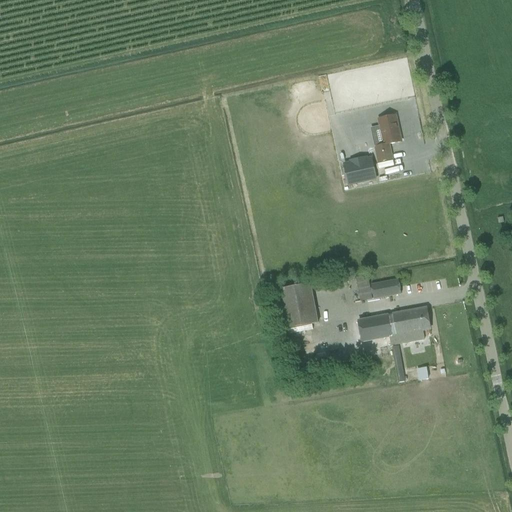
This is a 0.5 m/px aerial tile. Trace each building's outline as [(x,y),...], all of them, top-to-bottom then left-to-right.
[(288,100),(324,91),(320,79),(285,88),(288,100)] [(379,126),(371,128),(375,147),(378,162),(385,161),(392,159),(388,145),(401,142),(401,141),(400,141),(396,125),(397,124),(395,116),(378,120),(379,126)] [(376,180),(374,172),(371,159),(344,165),(347,178),(348,185),(376,180)] [(398,281),(386,283),(370,286),(372,299),(388,296),(400,294),(398,281)] [(277,290),(284,329),(317,323),(310,284),(277,290)] [(413,311),(358,322),(361,342),(389,337),(390,344),(401,342),(413,340),(424,338),(423,331),(430,329),(426,309),(413,311)] [(392,348),(398,383),(405,382),(398,346),(392,348)] [(426,368),(418,369),(420,381),(428,380),(426,368)]
